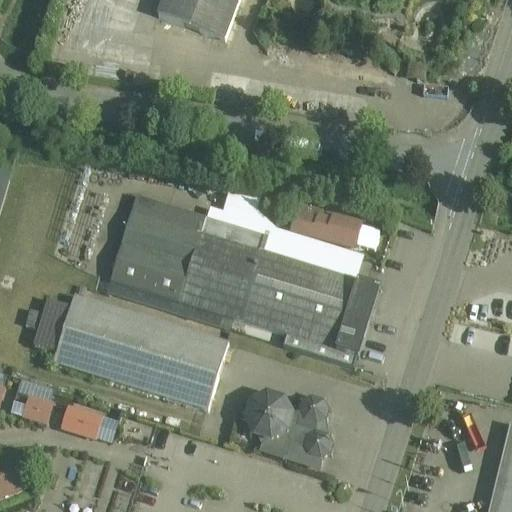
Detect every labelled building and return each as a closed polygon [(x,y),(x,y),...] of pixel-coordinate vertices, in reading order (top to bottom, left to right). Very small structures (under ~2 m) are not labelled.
[(241,0),(165,0),(158,21),(225,45),(241,0)] [(205,222),(137,201),(122,247),(191,268),(205,222)] [(333,225),(320,222),(321,217),(299,211),(293,235),(351,251),(357,228),(334,222),(333,225)] [(265,241),(205,222),(191,268),(122,247),(111,285),(287,339),(283,351),(354,373),(357,362),(358,362),(379,292),(378,292),(377,292),(260,256),(265,241)] [(229,348),(75,300),(54,367),(208,415),(229,348)] [(31,397),(23,421),(48,429),(56,405),(31,397)] [(286,402),(267,397),(249,406),(244,424),(253,442),(272,447),(289,438),(305,443),(303,450),(307,459),(322,463),(331,458),(334,448),(329,438),(315,434),(318,429),(327,424),(330,414),(325,403),(311,399),(301,404),(299,417),(295,419),(286,402)] [(511,511),(511,429),(490,511),(511,511)] [(16,461),(0,466),(0,501),(17,495),(10,476),(21,472),(16,461)]
